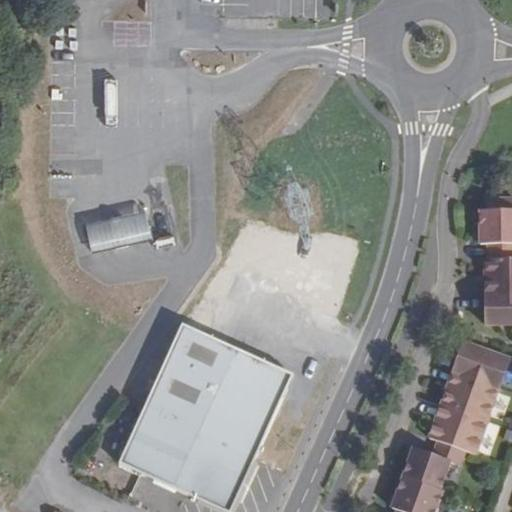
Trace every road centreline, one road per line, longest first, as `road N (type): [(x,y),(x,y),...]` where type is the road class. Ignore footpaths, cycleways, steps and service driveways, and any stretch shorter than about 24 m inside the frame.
road 1 (tertiary): [(430,96),(410,242),(297,511)]
road 2 (unknown): [(94,147),(86,241),(98,273),(203,257)]
road 3 (tertiary): [(433,2),(401,8),(378,50),(388,79),(430,96)]
